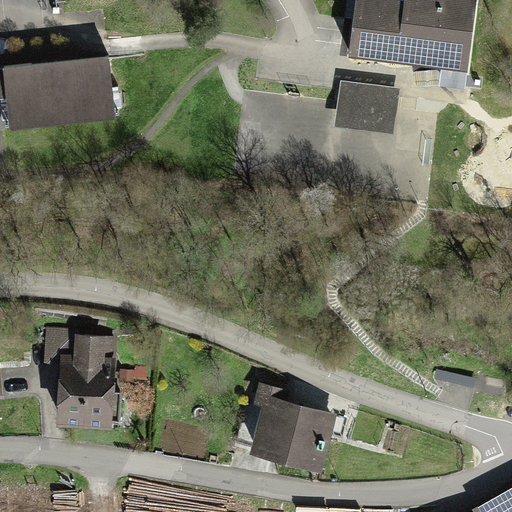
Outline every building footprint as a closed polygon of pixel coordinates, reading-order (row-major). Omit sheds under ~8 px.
[(353,0),(347,56),(468,74),(478,0),(353,0)] [(0,78),(8,78),(9,102),(105,95),(101,47),(0,54),(0,78)] [(402,90),(348,82),(340,130),(394,138),(402,90)] [(89,330),(48,328),(47,360),(62,361),(59,424),(110,427),(114,338),(89,337),(89,330)] [(272,392),(259,443),(327,461),(335,433),(357,431),(361,415),(272,392)] [(511,511),(511,487),(480,507),(463,511),(511,511)]
